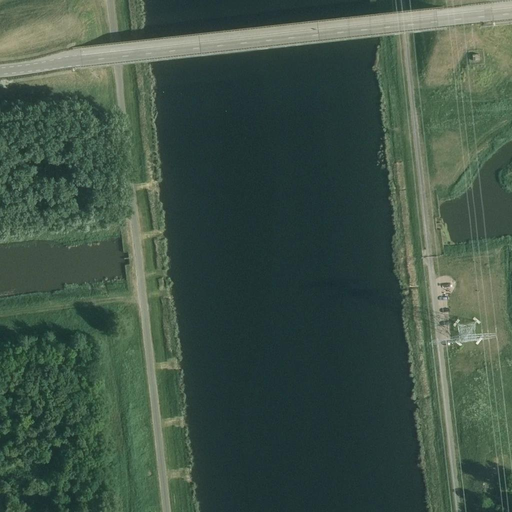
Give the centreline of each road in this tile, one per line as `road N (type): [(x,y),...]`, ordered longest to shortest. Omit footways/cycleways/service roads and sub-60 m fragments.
road 1 (tertiary): [(0,72),(511,13)]
road 2 (unclassified): [(171,511),(112,0)]
road 3 (unclassified): [(429,257),(400,0)]
road 4 (unclassified): [(429,257),(458,511)]
